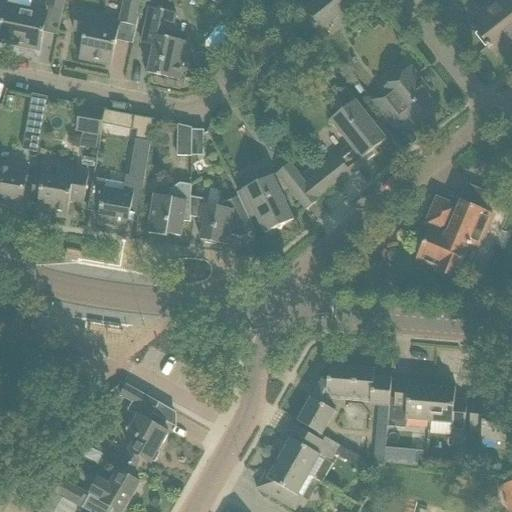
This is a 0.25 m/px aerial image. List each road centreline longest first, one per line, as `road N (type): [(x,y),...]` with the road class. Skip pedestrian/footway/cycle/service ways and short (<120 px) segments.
road 1 (residential): [(0,69),(189,108),(217,90),(287,0)]
road 2 (residential): [(268,311),(295,275),(497,116)]
road 3 (residential): [(0,469),(116,365),(238,433)]
road 4 (tertiary): [(268,311),(124,301),(0,269)]
road 5 (tertiary): [(511,332),(268,311)]
road 6 (residential): [(497,116),(401,0)]
road 7 (tertiary): [(238,433),(252,407),(268,311)]
